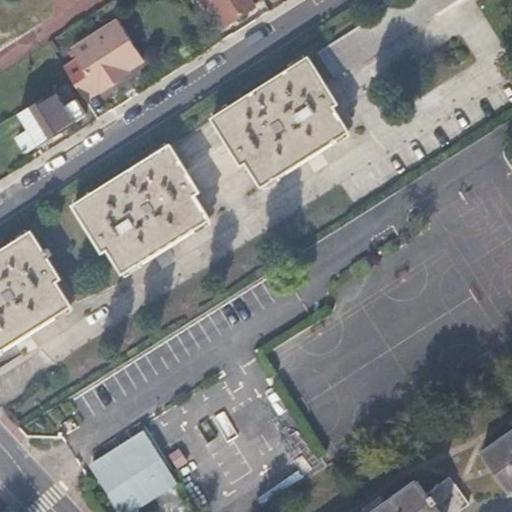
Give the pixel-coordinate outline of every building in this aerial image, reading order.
[(204,0),(206,3),(210,0),(226,25),(255,7),(254,6),(263,0),(262,0),(204,0)] [(402,0),(320,52),(335,77),(458,0),(402,0)] [(123,25),(120,27),(145,66),(148,64),(123,25)] [(132,74),(145,66),(120,27),(76,54),(83,64),(70,73),(89,103),(102,95),(104,98),(124,84),(121,79),(130,73),(132,74)] [(263,186),(349,132),(321,86),(325,83),(310,59),(214,118),(230,143),(234,141),(263,186)] [(134,78),(132,74),(130,73),(121,79),(124,84),(134,78)] [(18,115),(27,129),(16,137),(26,151),(85,114),(74,96),(63,104),(55,92),(18,115)] [(122,274),(211,218),(183,173),(187,170),(171,145),(75,206),(90,231),(94,229),(122,274)] [(0,350),(70,306),(42,261),(46,258),(31,234),(0,252),(0,350)] [(511,432),(483,453),(511,494),(511,493),(511,432)] [(144,434),(95,464),(115,495),(125,511),(173,481),(163,465),(144,434)] [(415,482),(373,511),(456,511),(466,505),(448,480),(426,496),(415,482)]
